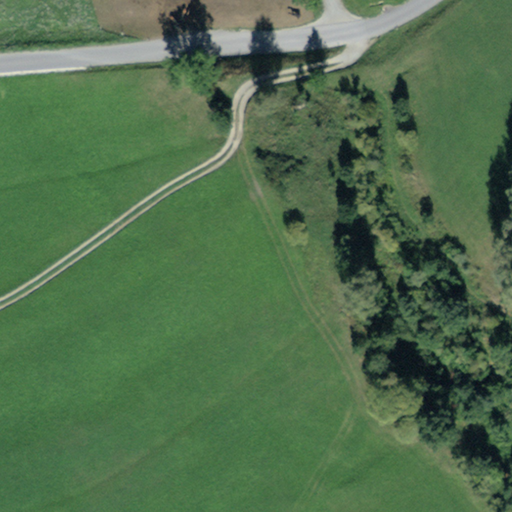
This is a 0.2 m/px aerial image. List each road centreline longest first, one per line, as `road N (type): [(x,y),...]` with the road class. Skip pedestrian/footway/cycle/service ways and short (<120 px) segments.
road 1 (track): [(342,62),(248,86),(228,150),(143,201),(0,309)]
road 2 (residential): [(430,0),(359,31),(0,67)]
